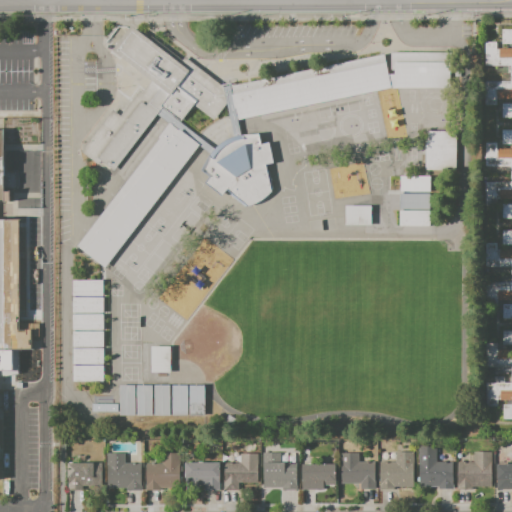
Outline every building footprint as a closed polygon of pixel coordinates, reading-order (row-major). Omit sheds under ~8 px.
[(130,25),(147,38),(150,35),(181,60),(183,56),(222,87),(383,54),(387,74),(393,74),(393,69),(390,70),(390,52),(450,52),(449,88),(390,88),(236,119),(240,135),(257,133),(260,143),(267,142),(272,163),(264,164),(266,171),(268,170),(272,188),(270,189),(270,191),(267,195),(262,198),(259,201),(254,203),(247,206),(246,205),(244,206),(229,195),(230,193),(225,189),(220,195),(204,182),(208,176),(200,169),(208,155),(209,154),(198,145),(104,268),(75,245),(158,138),(157,137),(168,123),(156,114),(112,170),(99,160),(97,164),(79,151),(111,109),(119,115),(138,90),(142,92),(150,80),(111,50),(130,25)] [(511,44),(500,44),(500,30),(511,30),(511,44)] [(511,60),(511,88),(510,89),(510,99),(495,99),(495,106),(482,106),(482,82),(509,82),(509,66),(484,66),(484,43),(494,43),(494,50),(497,50),(497,49),(510,49),(510,60),(511,60)] [(511,119),(500,119),(500,104),(511,104),(511,119)] [(455,131),(455,170),(424,170),(424,131),(455,131)] [(511,145),(500,145),(500,131),(511,131),(511,145)] [(511,189),(511,200),(495,200),(495,204),(486,204),(486,183),(510,183),(509,167),(484,167),(484,143),(495,143),(495,149),(510,149),(511,161),(511,189)] [(429,176),(429,191),(399,191),(399,176),(429,176)] [(429,194),(429,209),(399,209),(399,194),(429,194)] [(372,229),(387,229),(387,198),(372,199),(372,229)] [(370,206),(370,225),(344,225),(344,205),(370,206)] [(511,219),(501,219),(501,205),(511,205),(511,219)] [(429,210),(429,226),(398,226),(398,210),(429,210)] [(0,220),(17,220),(17,330),(29,330),(29,350),(0,350),(0,220)] [(511,245),(501,245),(501,231),(511,231),(511,245)] [(511,289),(511,290),(511,301),(497,301),(497,300),(486,300),(486,283),(510,283),(510,267),(485,267),(485,244),(495,244),(495,251),(511,250),(511,261),(511,289)] [(102,281),(102,296),(71,297),(71,281),(102,281)] [(102,298),(102,313),(71,313),(71,298),(102,298)] [(511,319),(501,319),(501,305),(511,305),(511,319)] [(102,315),(102,330),(71,331),(71,315),(102,315)] [(511,346),(501,346),(501,331),(511,331),(511,346)] [(102,332),(102,347),(72,348),(71,332),(102,332)] [(511,361),(511,390),(511,400),(496,400),(496,407),(485,407),(485,384),(492,384),(492,377),(502,377),(502,383),(510,383),(510,372),(500,372),(500,367),(485,367),(485,344),(496,344),(496,350),(511,350),(511,361)] [(169,347),(169,373),(150,373),(150,347),(169,347)] [(102,349),(102,364),(72,365),(72,349),(102,349)] [(102,366),(102,382),(72,382),(72,366),(102,366)] [(134,385),(134,416),(118,416),(118,385),(134,385)] [(151,385),(151,416),(136,416),(136,385),(151,385)] [(168,385),(168,416),(153,416),(153,385),(168,385)] [(186,385),(186,416),(171,416),(171,385),(186,385)] [(203,385),(203,416),(188,416),(188,385),(203,385)] [(511,419),(502,420),(502,405),(511,405),(511,419)] [(451,462),(451,488),(436,489),(436,487),(417,487),(416,446),(426,446),(426,447),(434,446),(435,462),(451,462)] [(295,462),(295,489),(262,489),(262,465),(260,465),(260,453),(278,452),(278,462),(295,462)] [(411,452),(412,486),(392,486),(392,489),(377,489),(377,483),(378,483),(377,462),(393,462),(393,452),(411,452)] [(455,462),(471,462),(471,452),(489,452),(490,486),(470,487),(470,489),(455,489),(454,483),(456,483),(455,462)] [(139,463),(139,490),(125,490),(124,488),(106,488),(105,453),(123,453),(123,463),(139,463)] [(178,453),(177,488),(158,488),(158,490),(144,490),(144,463),(160,463),(160,453),(178,453)] [(256,453),(256,482),(236,482),(236,490),(222,490),(222,463),(237,463),(237,453),(256,453)] [(373,462),(373,489),(358,489),(358,483),(339,483),(338,453),(356,453),(357,462),(373,462)] [(99,463),(99,486),(80,485),(80,490),(64,490),(64,462),(99,463)] [(217,462),(218,490),(203,490),(202,485),(183,485),(183,463),(217,462)] [(511,463),(511,488),(490,488),(490,463),(511,463)] [(333,464),(333,481),(332,481),(332,489),(300,489),(299,464),(333,464)]
